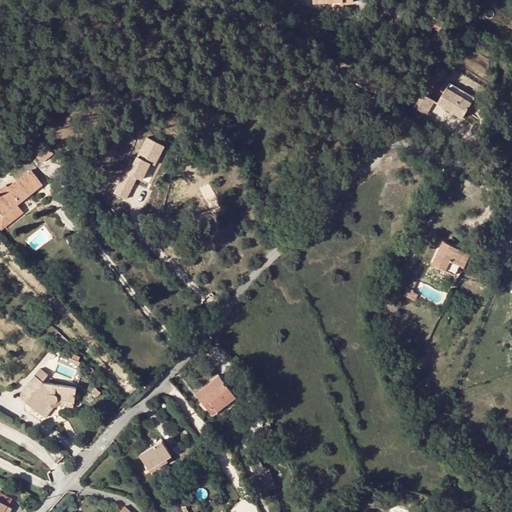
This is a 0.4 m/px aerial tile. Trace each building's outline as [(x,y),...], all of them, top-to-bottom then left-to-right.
[(453,82),(440,103),(464,118),(477,98),(453,82)] [(425,93),(417,107),(428,114),(437,100),(425,93)] [(153,163),(162,144),(141,135),(131,158),(127,156),(110,194),(126,201),(137,177),(140,178),(148,161),(153,163)] [(41,150),(48,158),(54,154),(45,143),(37,149),(39,151),(41,150)] [(41,150),(39,151),(37,149),(22,161),(30,172),(48,158),(41,150)] [(504,166),(496,172),(502,179),(509,173),(504,166)] [(0,210),(4,216),(29,196),(37,189),(25,175),(9,188),(8,187),(0,192),(0,193),(2,195),(0,196),(0,210)] [(3,180),(0,182),(0,192),(8,187),(3,180)] [(34,202),(29,196),(4,216),(0,210),(0,220),(4,226),(34,202)] [(455,273),(466,251),(444,241),(433,263),(455,273)] [(470,253),(466,251),(455,273),(459,275),(470,253)] [(41,369),(19,396),(47,418),(55,407),(62,406),(74,407),(76,388),(43,383),(49,375),(41,369)] [(213,414),(224,405),(221,400),(232,390),(219,374),(196,393),(213,414)] [(236,395),(232,390),(221,400),(224,405),(236,395)] [(267,421),(255,433),(258,440),(273,434),(267,421)] [(163,440),(141,454),(149,469),(167,458),(172,455),(163,440)] [(257,451),(252,453),(253,457),(258,468),(263,466),(257,451)] [(169,461),(167,458),(149,469),(151,471),(169,461)] [(263,466),(258,468),(265,484),(274,479),(269,468),(267,469),(266,465),(263,466)] [(0,511),(2,511),(7,504),(8,505),(12,498),(0,490),(0,511)]
